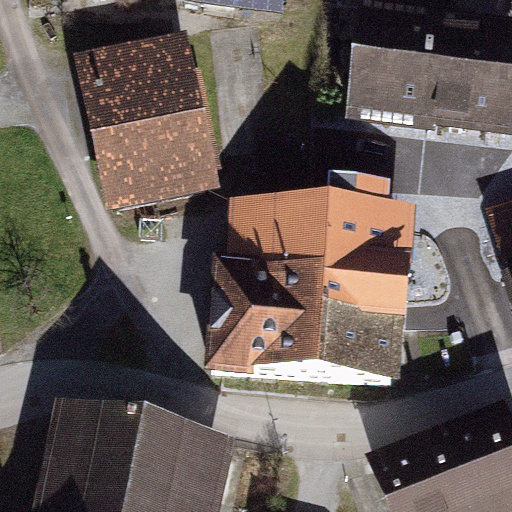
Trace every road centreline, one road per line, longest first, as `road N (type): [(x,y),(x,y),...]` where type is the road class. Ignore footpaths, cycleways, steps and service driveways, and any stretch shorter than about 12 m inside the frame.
road 1 (residential): [(0,400),(87,381),(329,430),(511,386)]
road 2 (track): [(6,0),(118,269),(87,381)]
